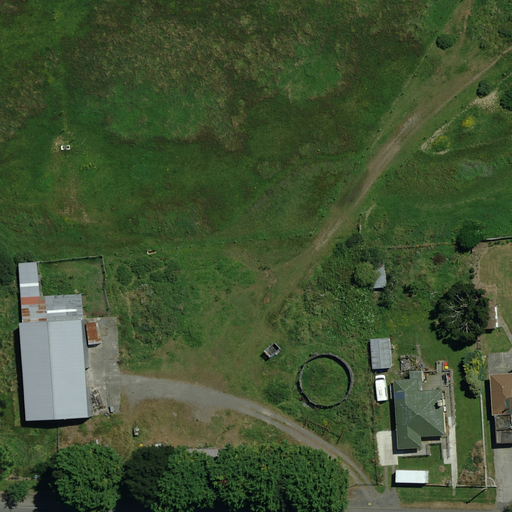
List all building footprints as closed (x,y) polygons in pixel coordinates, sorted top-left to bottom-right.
[(388,262),(370,263),(372,291),(389,289),(388,262)] [(94,423),(89,321),(27,324),(32,426),(94,423)] [(392,337),(372,338),(374,374),(394,373),(392,337)] [(511,375),(492,377),(495,418),(498,418),(500,450),(511,448),(511,375)] [(416,386),(395,387),(399,455),(424,453),(424,441),(449,439),(448,419),(439,419),(438,398),(417,399),(416,386)]
